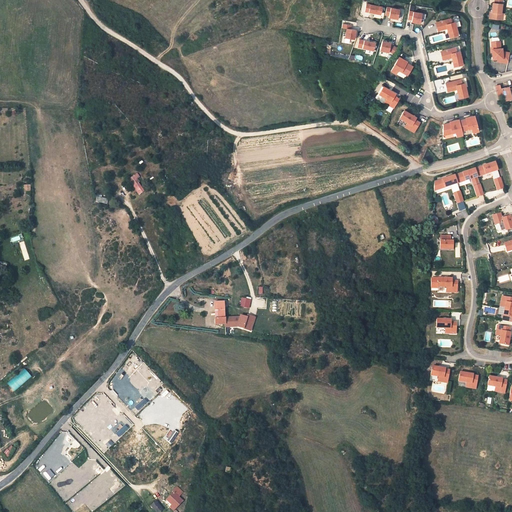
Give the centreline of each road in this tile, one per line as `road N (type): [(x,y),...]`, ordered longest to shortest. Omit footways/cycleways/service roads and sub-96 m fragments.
road 1 (tertiary): [(0,484),(188,275),(296,208),(502,144)]
road 2 (track): [(79,0),(99,24),(179,77),(232,132),(352,123),(420,170)]
road 3 (residential): [(511,197),(472,217),(465,234),(475,301),(468,346),(477,356),(511,358)]
road 4 (residential): [(492,102),(433,112),(414,36),(363,24)]
